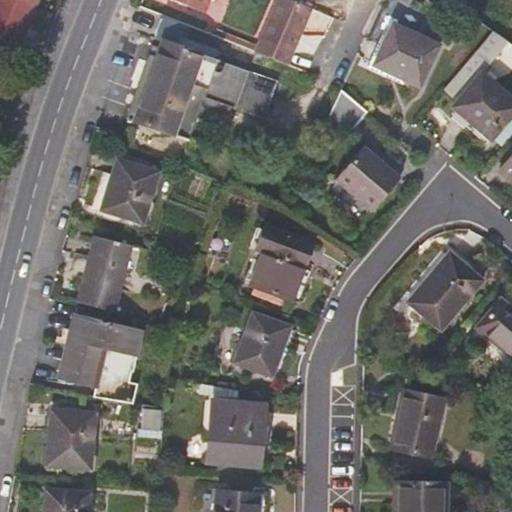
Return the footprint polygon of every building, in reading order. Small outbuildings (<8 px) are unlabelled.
[(0,0),(0,31),(24,42),(38,9),(16,0),(0,0)] [(16,0),(38,9),(41,0),(16,0)] [(208,0),(172,0),(203,13),(208,0)] [(311,8),(292,0),(271,0),(251,52),(288,66),(311,8)] [(307,29),(320,35),(328,18),(314,12),(307,29)] [(217,52),(179,37),(184,25),(162,16),(158,29),(165,32),(159,49),(156,57),(149,54),(138,83),(126,118),(186,140),(200,103),(215,109),(217,104),(262,121),(276,84),(245,72),(247,67),(216,54),(217,52)] [(392,24),(373,65),(419,86),(438,46),(392,24)] [(509,42),(494,30),(468,62),(482,74),(509,42)] [(159,49),(151,46),(149,54),(156,57),(159,49)] [(511,112),(511,98),(482,74),(468,62),(444,90),(457,101),(453,106),(491,138),(511,112)] [(368,112),(340,89),(327,115),(349,133),(368,112)] [(511,134),(511,113),(492,138),(502,146),(511,134)] [(334,180),(371,212),(401,177),(364,145),(334,180)] [(511,150),(497,170),(511,182),(511,150)] [(157,171),(116,159),(101,210),(142,222),(157,171)] [(296,203),(285,196),(280,204),(291,212),(296,203)] [(131,245),(94,236),(77,302),(114,312),(131,245)] [(306,256),(259,238),(250,262),(257,265),(250,285),(290,299),(295,287),(306,256)] [(483,280),(449,252),(407,302),(441,331),(483,280)] [(298,303),(303,289),(295,287),(290,299),(298,303)] [(511,309),(500,299),(475,328),(511,359),(511,309)] [(271,376),(290,326),(252,312),(233,363),(271,376)] [(76,339),(81,318),(74,316),(69,337),(76,339)] [(131,371),(140,333),(81,318),(76,339),(69,337),(59,377),(95,386),(99,392),(97,400),(129,407),(134,387),(125,385),(129,371),(131,371)] [(238,391),(197,383),(195,394),(236,402),(238,391)] [(99,392),(95,386),(88,384),(85,398),(97,400),(99,392)] [(443,399),(403,390),(391,448),(430,456),(443,399)] [(206,460),(258,465),(263,407),(212,402),(206,460)] [(51,410),(46,465),(89,469),(94,414),(51,410)] [(401,511),(402,482),(394,482),(393,511),(401,511)] [(446,511),(447,483),(402,482),(401,511),(446,511)] [(256,511),(258,493),(215,489),(213,511),(256,511)] [(85,511),(87,492),(46,490),(44,511),(85,511)]
